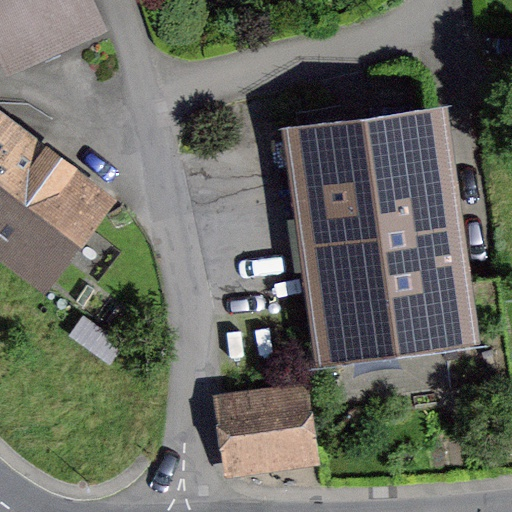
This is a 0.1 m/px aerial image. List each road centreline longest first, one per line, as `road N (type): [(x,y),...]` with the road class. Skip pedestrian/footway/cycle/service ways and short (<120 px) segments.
road 1 (residential): [(137,107),(195,325),(182,511)]
road 2 (residential): [(431,0),(380,41),(137,107)]
